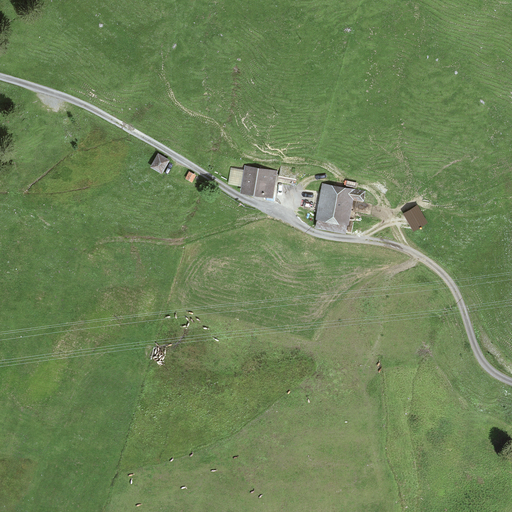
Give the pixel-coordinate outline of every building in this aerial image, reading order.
[(158,155),(152,167),(161,173),(168,161),(158,155)] [(277,171),(245,165),(240,193),(273,199),(277,171)] [(281,166),(279,176),(296,179),(298,169),(281,166)] [(190,173),(186,179),(192,182),(195,176),(190,173)] [(322,183),(314,228),(346,234),(352,200),(364,202),(366,191),(322,183)] [(417,205),(403,214),(413,232),(428,223),(417,205)]
